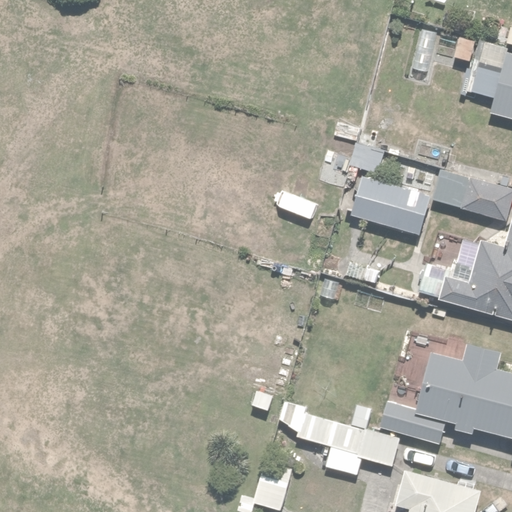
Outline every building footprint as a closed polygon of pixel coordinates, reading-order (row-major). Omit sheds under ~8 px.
[(511,48),(505,47),(489,110),(511,116),(511,48)] [(504,215),(511,184),(511,182),(498,179),(499,176),(441,161),(432,196),(504,215)] [(351,197),(347,209),(418,227),(429,188),(348,166),(341,195),(351,197)] [(253,211),(211,201),(206,221),(248,231),(253,211)] [(426,257),(417,288),(511,313),(511,217),(505,244),(461,232),(452,264),(426,257)] [(373,254),(348,250),(344,271),(369,276),(373,254)] [(344,275),(320,271),(316,294),(340,298),(344,275)] [(446,414),(455,417),(452,425),(472,431),(475,422),(511,433),(511,367),(493,362),(498,345),(467,336),(461,357),(426,348),(413,394),(387,387),(377,422),(439,440),(446,414)] [(331,441),(325,463),(358,472),(363,455),(393,462),(401,433),(368,424),(374,403),(356,398),(351,419),(307,408),(309,401),(284,394),(279,414),(299,433),(331,441)] [(284,505),(291,464),(258,458),(252,493),(238,490),(235,508),(254,511),(256,500),(284,505)] [(472,511),(480,483),(402,462),(392,500),(407,504),(405,511),(472,511)]
